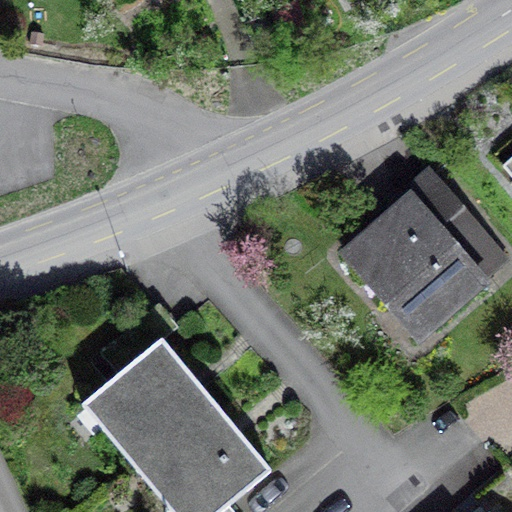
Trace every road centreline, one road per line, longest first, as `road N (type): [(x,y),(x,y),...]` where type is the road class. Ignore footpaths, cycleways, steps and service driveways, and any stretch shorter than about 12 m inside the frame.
road 1 (tertiary): [(270,139),(0,259)]
road 2 (residential): [(0,79),(270,139)]
road 3 (tertiary): [(511,4),(270,139)]
